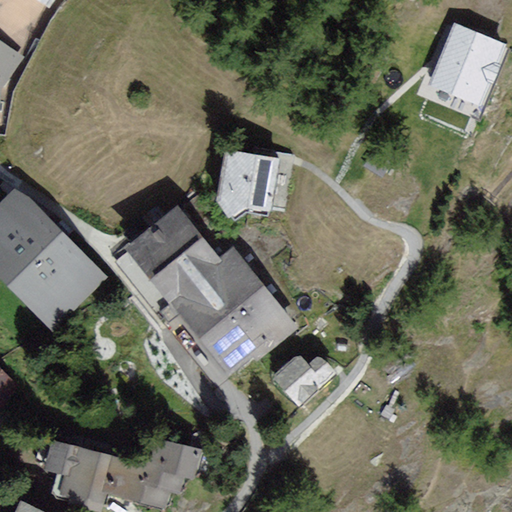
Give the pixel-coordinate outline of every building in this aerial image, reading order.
[(30,0),(0,0),(0,41),(24,57),(53,15),(30,0)] [(511,46),(453,23),(428,85),(487,108),(511,46)] [(0,90),(24,57),(0,41),(0,90)] [(281,160),(225,154),(217,208),(231,221),(246,208),(274,213),(281,160)] [(102,278),(13,190),(0,203),(0,285),(48,333),(102,278)] [(307,322),(194,194),(122,250),(234,381),(307,322)] [(306,389),(339,351),(321,336),(311,347),(297,335),(274,361),(306,389)] [(0,405),(18,381),(0,367),(0,405)] [(137,463),(48,440),(40,471),(66,478),(60,502),(97,511),(99,511),(104,496),(165,511),(169,495),(179,498),(184,478),(196,481),(203,452),(154,440),(147,465),(137,463)]
